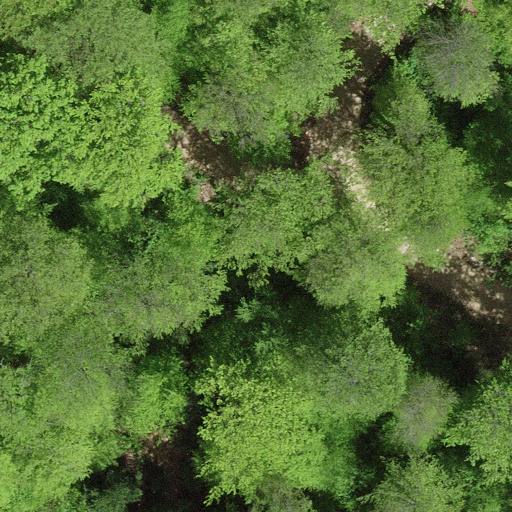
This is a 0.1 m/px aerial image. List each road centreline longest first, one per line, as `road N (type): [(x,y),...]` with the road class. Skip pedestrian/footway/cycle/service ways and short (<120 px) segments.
road 1 (track): [(359,230),(24,0)]
road 2 (track): [(409,0),(363,40),(348,65),(342,125),(359,230)]
road 3 (track): [(511,305),(359,230)]
